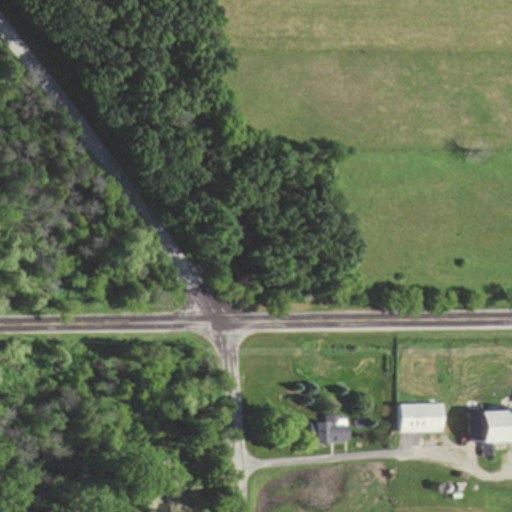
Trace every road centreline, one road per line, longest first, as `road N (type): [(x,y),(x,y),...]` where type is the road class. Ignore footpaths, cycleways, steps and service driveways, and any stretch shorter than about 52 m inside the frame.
road 1 (tertiary): [(240,511),(225,324),(0,21)]
road 2 (secondary): [(0,327),(511,323)]
